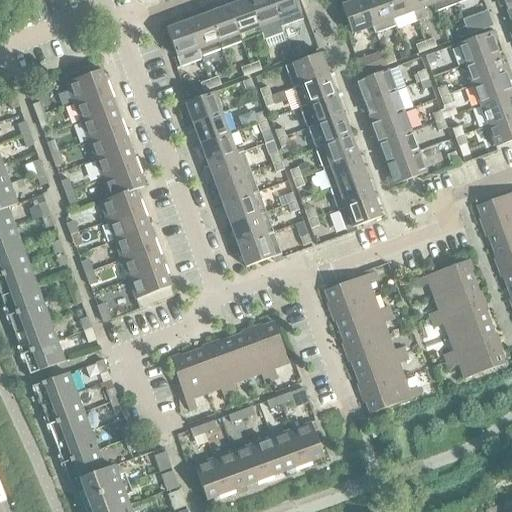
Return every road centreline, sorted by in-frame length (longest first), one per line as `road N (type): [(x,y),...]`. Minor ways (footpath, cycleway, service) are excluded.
road 1 (residential): [(216,299),(117,25)]
road 2 (residential): [(298,285),(427,233),(457,192),(511,172)]
road 3 (residential): [(342,404),(298,285)]
